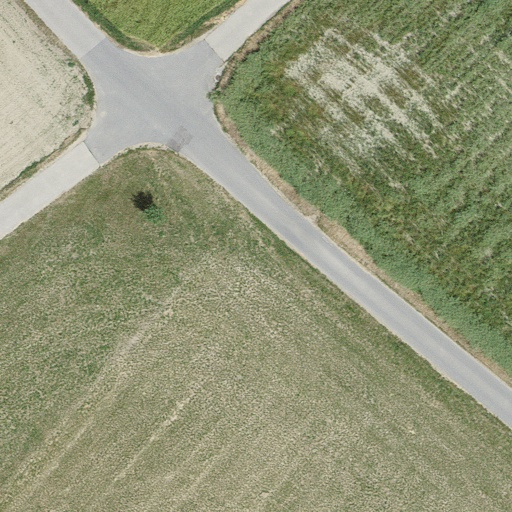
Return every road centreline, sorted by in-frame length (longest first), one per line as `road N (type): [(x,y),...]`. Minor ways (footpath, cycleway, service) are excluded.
road 1 (unclassified): [(511,376),(166,78)]
road 2 (residential): [(166,78),(0,201)]
